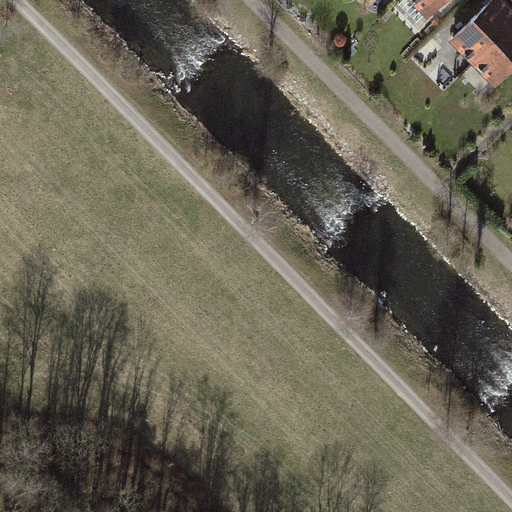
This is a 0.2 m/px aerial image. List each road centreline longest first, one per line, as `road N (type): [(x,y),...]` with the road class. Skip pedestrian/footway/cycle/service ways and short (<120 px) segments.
road 1 (track): [(511,499),(19,0)]
road 2 (track): [(254,0),(511,260)]
